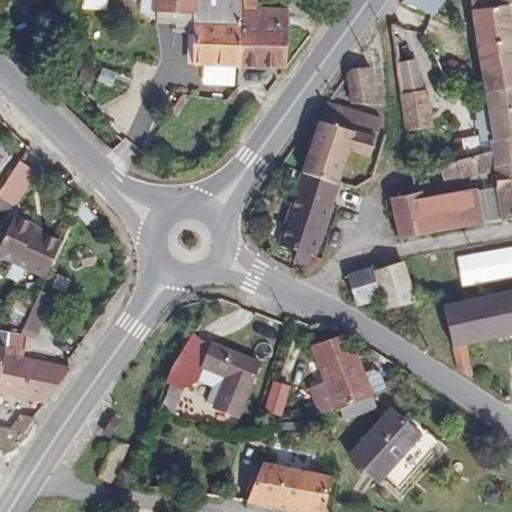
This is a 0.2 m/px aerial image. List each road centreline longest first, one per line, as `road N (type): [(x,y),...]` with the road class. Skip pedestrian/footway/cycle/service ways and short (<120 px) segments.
road 1 (secondary): [(372,0),(252,158),(206,205)]
road 2 (secondary): [(164,276),(18,492)]
road 3 (tertiary): [(511,423),(312,301)]
road 4 (residential): [(312,301),(334,266),(511,231)]
road 5 (tertiary): [(149,217),(0,72)]
road 6 (residential): [(161,511),(18,492)]
